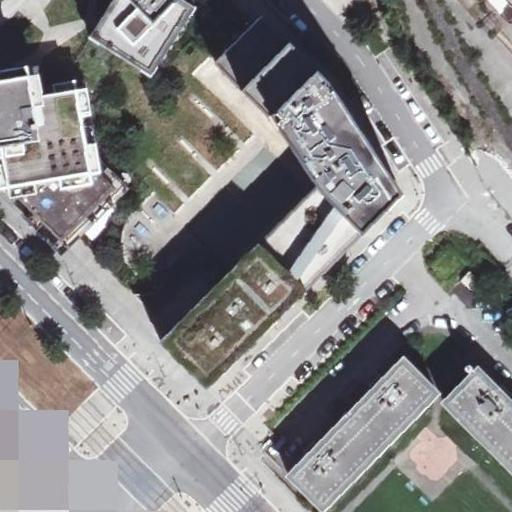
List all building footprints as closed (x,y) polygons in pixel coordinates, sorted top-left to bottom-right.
[(117,0),(102,24),(100,27),(98,31),(93,37),(152,76),(195,9),(181,0),(117,0)] [(335,78),(268,12),(257,24),(217,64),(273,121),(274,120),(324,195),(314,204),(308,197),(225,280),(162,341),(208,388),(403,195),(335,78)] [(34,99),(31,78),(13,81),(0,82),(0,179),(63,241),(73,231),(115,189),(90,163),(87,147),(78,91),(46,97),(34,99)] [(465,247),(452,259),(461,268),(474,256),(465,247)] [(136,295),(172,331),(225,280),(205,260),(195,257),(188,258),(179,261),(160,292),(136,295)] [(472,268),(465,276),(478,289),(486,281),(472,268)] [(405,356),(388,374),(379,365),(368,376),(376,384),(321,439),(315,432),(304,444),(310,450),(291,470),(326,507),(441,392),(405,356)] [(447,399),(511,464),(511,396),(510,394),(511,391),(511,385),(507,381),(502,386),(483,366),(480,368),(471,361),(464,368),(472,376),(447,399)]
